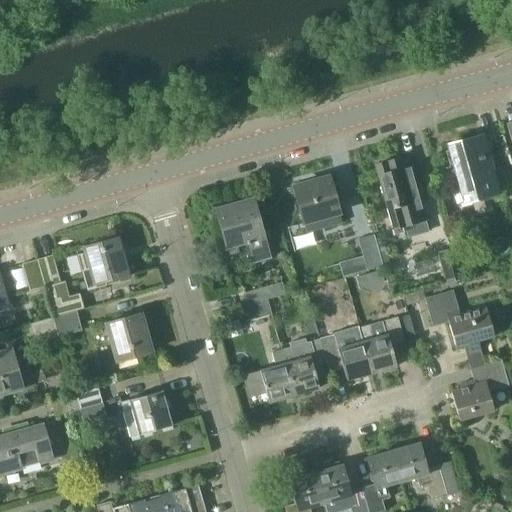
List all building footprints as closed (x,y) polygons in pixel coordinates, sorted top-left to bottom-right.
[(466,202),(500,192),(483,134),(450,143),(466,202)] [(410,156),(376,166),(394,229),(405,226),(408,237),(429,231),(425,220),(428,219),(410,156)] [(309,233),(342,223),(330,178),(296,188),(309,233)] [(226,265),(254,258),(255,262),(271,258),(254,198),(216,208),(227,247),(221,248),(226,265)] [(368,269),(383,265),(374,235),(360,239),(368,269)] [(84,271),(88,286),(130,275),(119,236),(82,247),(89,269),(84,271)] [(448,281),(464,276),(456,248),(440,253),(448,281)] [(53,255),(37,259),(45,286),(60,282),(53,255)] [(45,286),(37,259),(22,263),(29,290),(45,286)] [(384,282),(381,270),(372,273),(375,284),(384,282)] [(245,304),(267,298),(275,295),(272,284),(242,292),(245,304)] [(484,364),(477,340),(494,336),(486,307),(460,314),(454,290),(425,298),(433,326),(449,321),(455,346),(464,344),(470,368),(484,364)] [(272,314),(267,298),(245,304),(250,320),(272,314)] [(77,311),(53,317),(59,336),(82,330),(77,311)] [(117,361),(151,352),(141,313),(106,323),(117,361)] [(36,343),(59,336),(53,317),(30,324),(36,343)] [(359,327),(371,373),(396,366),(390,343),(405,339),(398,317),(359,327)] [(411,318),(403,320),(408,338),(416,336),(411,318)] [(228,323),(232,337),(243,334),(239,320),(228,323)] [(334,334),(320,338),(320,339),(326,361),(329,372),(343,368),(346,380),(371,373),(359,327),(358,326),(333,333),(334,334)] [(291,348),(282,350),(295,394),(320,387),(317,377),(326,374),(322,362),(326,361),(320,339),(307,343),(305,339),(290,343),(291,348)] [(0,394),(22,388),(12,350),(0,352),(0,394)] [(275,365),(243,374),(250,397),(266,392),(269,402),(295,394),(282,350),(272,352),(275,365)] [(484,364),(470,368),(473,380),(459,384),(461,389),(451,391),(459,420),(494,411),(488,390),(508,385),(501,359),(484,364)] [(98,387),(75,394),(79,409),(103,403),(98,387)] [(130,438),(172,426),(162,390),(120,402),(130,438)] [(55,416),(79,409),(75,394),(51,401),(55,416)] [(0,474),(54,459),(51,451),(44,424),(0,436),(0,474)] [(393,450),(402,481),(417,477),(420,489),(428,487),(431,497),(447,492),(439,466),(427,469),(419,442),(393,450)] [(363,487),(369,511),(378,511),(385,510),(382,500),(390,497),(387,486),(402,481),(393,450),(367,457),(375,484),(363,487)] [(369,511),(363,487),(350,491),(343,464),(341,465),(340,461),(318,467),(319,471),(316,471),(325,503),(323,504),(325,511),(338,511),(352,508),(352,511),(369,511)] [(323,504),(325,503),(316,471),(306,474),(305,471),(291,475),(292,478),(290,479),(297,504),(287,507),(288,511),(309,511),(309,508),(310,507),(323,504)] [(174,491),(178,503),(201,496),(198,484),(174,491)] [(180,511),(178,503),(174,491),(158,495),(159,497),(145,501),(144,499),(128,503),(130,511),(180,511)] [(178,503),(180,511),(187,511),(205,507),(201,496),(178,503)] [(463,511),(468,500),(460,497),(457,506),(454,505),(451,511),(463,511)] [(130,511),(128,503),(112,508),(110,501),(96,505),(98,511),(130,511)]
